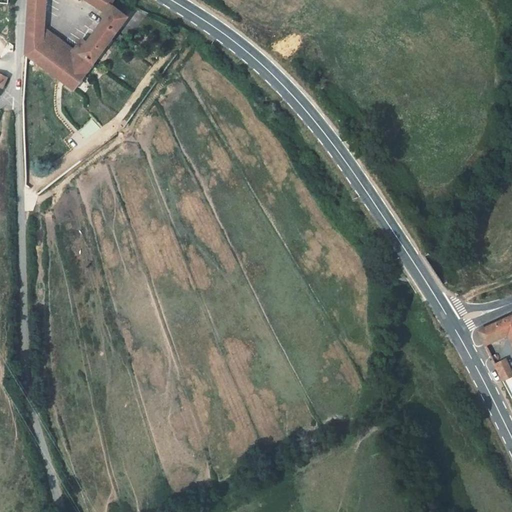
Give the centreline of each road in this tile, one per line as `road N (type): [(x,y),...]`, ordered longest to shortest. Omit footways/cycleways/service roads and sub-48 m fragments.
road 1 (secondary): [(453,329),(295,95),(165,0)]
road 2 (unclassified): [(14,86),(22,321),(34,410),(61,511)]
road 3 (secondary): [(511,437),(453,329)]
